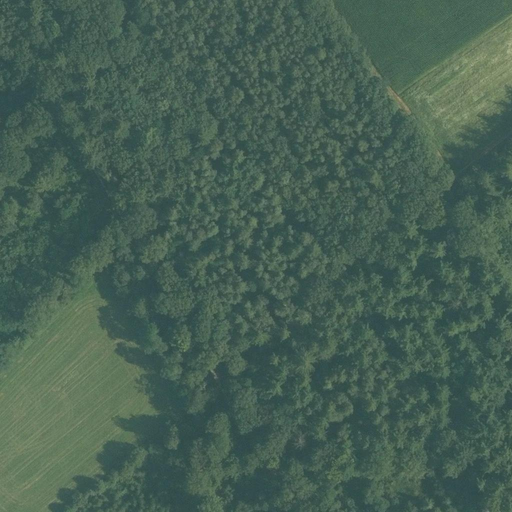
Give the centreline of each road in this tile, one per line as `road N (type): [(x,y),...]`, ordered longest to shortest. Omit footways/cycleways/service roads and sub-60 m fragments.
road 1 (track): [(205,355),(0,18)]
road 2 (track): [(452,181),(324,0)]
road 3 (track): [(205,355),(299,511)]
